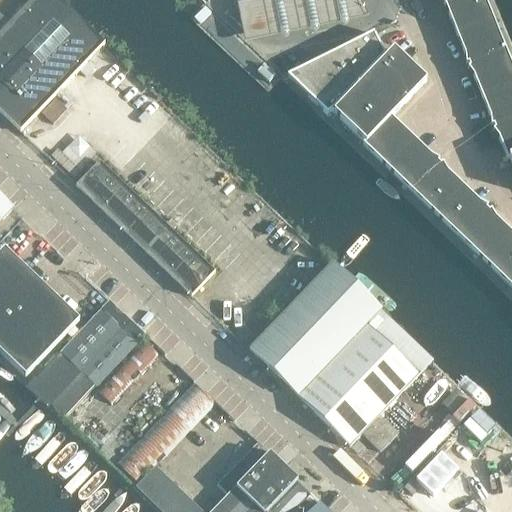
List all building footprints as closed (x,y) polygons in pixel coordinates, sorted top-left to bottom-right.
[(0,0),(0,116),(20,135),(55,98),(54,98),(79,72),(84,78),(94,68),(88,62),(102,47),(53,0),(0,0)] [(354,0),(250,0),(236,3),(244,40),(363,16),(354,0)] [(511,72),(482,0),(443,0),(444,3),(442,4),(464,57),(465,66),(467,66),(469,69),(466,70),(472,78),(486,113),(489,119),(490,128),(493,128),(494,131),(492,132),(498,140),(506,162),(509,161),(511,169),(511,72)] [(279,79),(212,16),(202,27),(269,90),(279,79)] [(347,97),(385,57),(382,51),(336,75),(328,59),(282,81),(324,121),(325,120),(325,119),(347,97)] [(487,208),(479,204),(447,173),(442,165),(440,166),(437,164),(439,162),(430,157),(391,120),(426,83),(393,51),(332,115),(363,145),(362,146),(511,290),(511,235),(495,220),(490,211),(488,213),(486,211),(487,208)] [(52,125),(66,111),(54,100),(41,114),(52,125)] [(81,135),(60,158),(77,175),(99,152),(81,135)] [(213,274),(98,164),(76,187),(191,298),(213,274)] [(0,223),(12,210),(0,198),(0,223)] [(0,354),(25,378),(79,322),(4,251),(0,255),(0,354)] [(297,398),(366,327),(380,313),(332,267),(249,353),(297,398)] [(144,336),(109,302),(101,311),(136,344),(144,336)] [(138,347),(136,344),(101,311),(34,381),(34,380),(25,389),(47,410),(80,375),(96,390),(138,347)] [(378,418),(414,381),(417,384),(421,380),(366,327),(297,398),(297,399),(349,449),(355,442),(358,441),(360,438),(361,436),(378,418)] [(110,406),(157,356),(143,342),(138,347),(96,390),(95,391),(110,406)] [(137,487),(155,468),(215,406),(192,384),(115,465),(137,487)] [(465,423),(481,407),(459,387),(444,404),(465,423)] [(379,453),(396,436),(378,418),(361,436),(379,453)] [(228,498),(269,455),(257,444),(216,487),(228,498)] [(267,511),(296,482),(269,455),(228,498),(213,511),(267,511)] [(199,511),(155,468),(137,487),(134,490),(157,511),(199,511)] [(292,511),(308,496),(296,484),(270,511),(292,511)]
